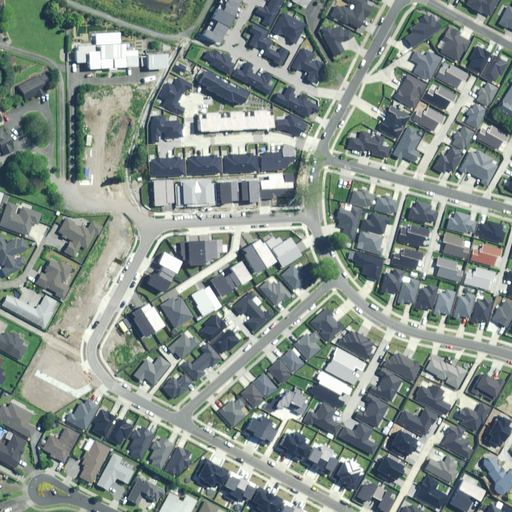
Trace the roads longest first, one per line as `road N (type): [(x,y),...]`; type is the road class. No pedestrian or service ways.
road 1 (residential): [(239,221),(153,231),(91,350),(110,384),(178,421)]
road 2 (residential): [(336,277),(178,421)]
road 3 (residential): [(178,421),(348,511)]
road 4 (residential): [(318,156),(401,0)]
road 5 (residential): [(418,183),(475,75)]
road 6 (residential): [(511,357),(394,323)]
